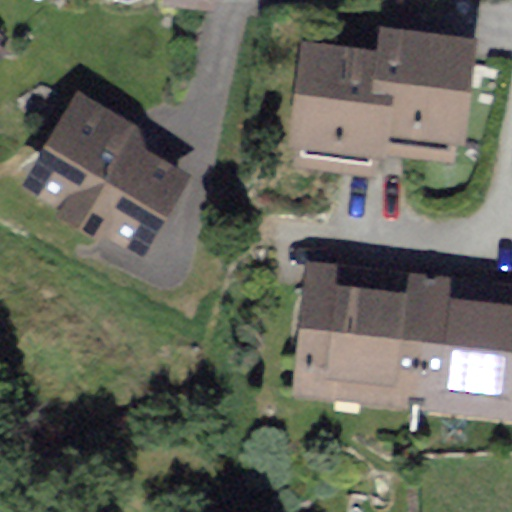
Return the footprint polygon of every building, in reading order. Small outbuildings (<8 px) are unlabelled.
[(473,37),(389,28),(387,49),(376,146),(454,154),(456,137),(462,138),(473,37)] [(373,169),(376,146),(387,49),(305,40),(294,140),(304,141),(302,161),(373,169)] [(139,133),(80,96),(27,182),(92,222),(98,226),(103,219),(142,243),(184,174),(136,145),(142,135),(139,133)] [(298,392),(417,404),(431,276),(312,264),(298,392)] [(511,414),(511,284),(431,276),(417,404),(511,414)]
